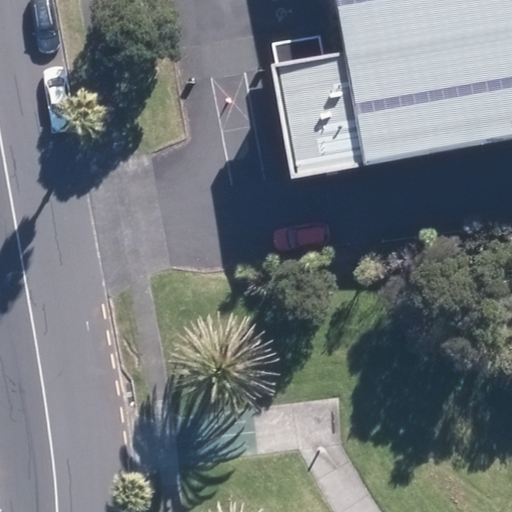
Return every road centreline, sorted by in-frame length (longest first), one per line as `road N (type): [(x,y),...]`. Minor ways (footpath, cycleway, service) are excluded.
road 1 (residential): [(56,511),(40,363),(0,150)]
road 2 (unknown): [(511,276),(322,304)]
